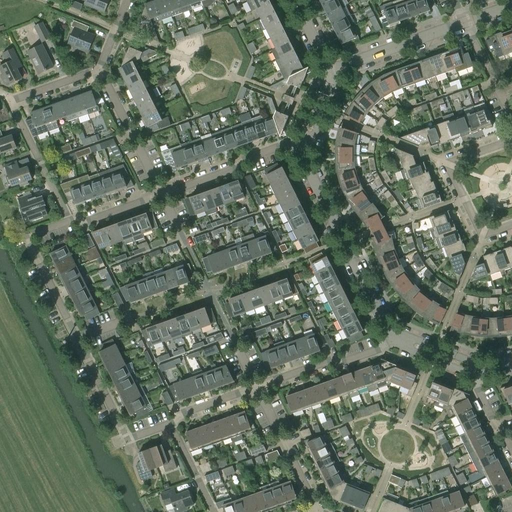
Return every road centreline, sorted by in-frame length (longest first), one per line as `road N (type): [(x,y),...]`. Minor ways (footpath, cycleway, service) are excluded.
road 1 (residential): [(68,221),(14,103),(98,69)]
road 2 (residential): [(389,331),(304,158)]
road 3 (residential): [(511,224),(488,233),(477,227),(451,172),(455,161),(511,141)]
road 4 (residential): [(169,424),(126,440),(76,339)]
road 5 (residential): [(76,339),(27,243),(68,221)]
road 6 (residential): [(161,195),(299,142)]
road 7 (residential): [(258,387),(396,342)]
road 8 (residential): [(332,75),(464,23)]
road 9 (residential): [(76,339),(209,292)]
road 10 (residential): [(161,195),(98,69)]
road 11 (residential): [(317,511),(258,387)]
